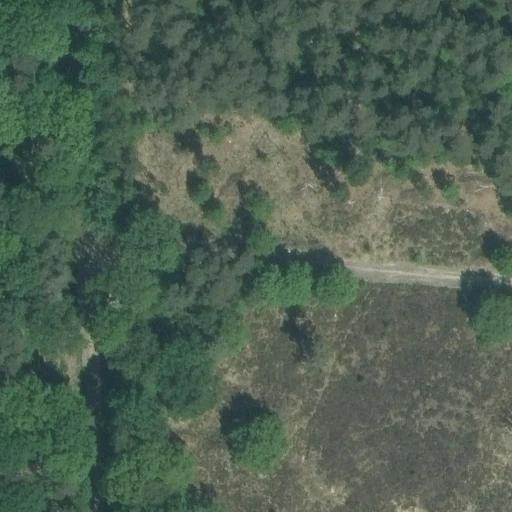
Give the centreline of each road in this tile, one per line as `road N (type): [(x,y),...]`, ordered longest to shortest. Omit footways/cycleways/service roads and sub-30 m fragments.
road 1 (track): [(86,251),(97,511)]
road 2 (track): [(71,0),(86,251)]
